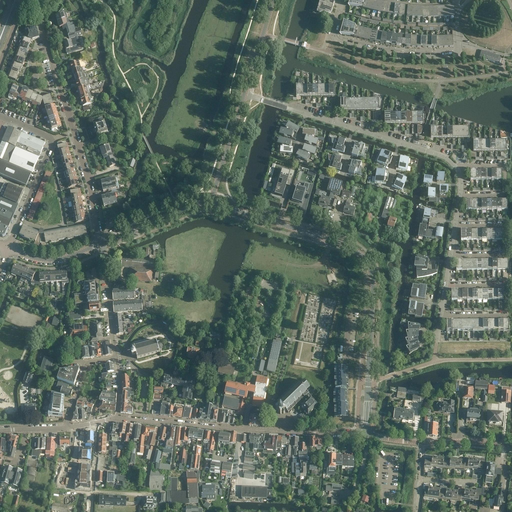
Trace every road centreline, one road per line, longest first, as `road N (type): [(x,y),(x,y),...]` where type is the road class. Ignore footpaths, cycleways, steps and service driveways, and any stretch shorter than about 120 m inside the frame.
road 1 (unclassified): [(369,433),(372,283),(365,261),(346,246),(210,202)]
road 2 (residential): [(117,418),(369,433)]
road 3 (residential): [(458,0),(460,51),(437,56),(332,38),(341,0)]
road 4 (residential): [(447,283),(506,284),(507,314),(441,314)]
road 5 (residential): [(126,356),(144,325),(177,335),(171,368),(140,371)]
road 6 (residential): [(456,223),(506,225),(506,254),(451,255)]
road 7 (residential): [(456,167),(504,165),(504,195),(460,195)]
